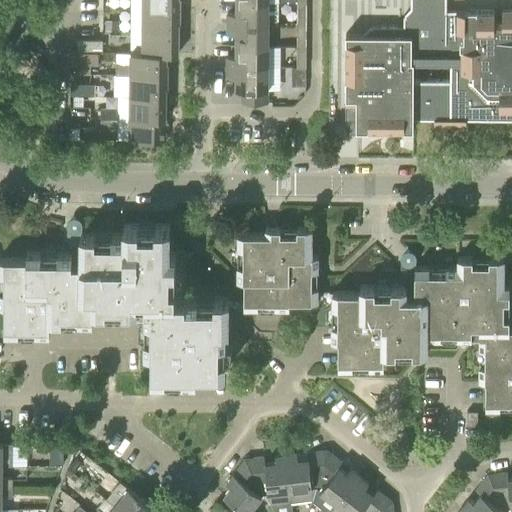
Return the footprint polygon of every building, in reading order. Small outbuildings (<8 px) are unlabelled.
[(142,0),(143,8),(179,9),(178,0),(142,0)] [(372,25),(372,33),(346,32),(346,107),(356,107),(356,128),(414,129),(414,117),(434,118),(434,124),(461,124),(466,124),(466,118),(511,118),(511,9),(446,10),(446,0),(410,0),(411,15),(404,15),(404,25),(372,25)] [(227,23),(268,23),(268,1),(237,1),(237,12),(227,12),(227,23)] [(179,30),(179,9),(143,8),(143,30),(179,30)] [(297,23),(306,23),(307,9),(297,9),(297,23)] [(106,19),(106,28),(118,28),(119,19),(106,19)] [(236,44),(268,44),(268,23),(227,23),(227,33),(236,33),(236,44)] [(306,23),(297,23),(297,37),(306,37),(306,23)] [(0,28),(0,34),(7,41),(11,38),(14,35),(4,24),(0,28)] [(143,30),(143,51),(143,52),(166,52),(166,53),(178,53),(179,30),(143,30)] [(182,33),(182,50),(194,50),(193,32),(182,33)] [(77,51),(99,51),(103,51),(103,39),(77,38),(77,51)] [(227,66),(268,66),(268,44),(236,44),(236,56),(227,56),(227,66)] [(99,51),(77,51),(71,51),(71,64),(98,64),(99,51)] [(143,52),(143,51),(131,51),(130,62),(116,63),(116,72),(130,73),(130,74),(166,74),(166,53),(166,52),(143,52)] [(297,52),(297,66),(306,66),(306,52),(297,52)] [(268,102),(268,66),(227,66),(227,76),(236,76),(236,88),(242,88),(242,101),(268,102)] [(130,95),(166,95),(166,74),(130,74),(130,95)] [(87,95),(87,82),(70,82),(70,95),(87,95)] [(166,117),(166,95),(130,95),(130,117),(166,117)] [(101,116),(118,117),(118,108),(101,108),(101,116)] [(118,117),(101,116),(101,125),(118,126),(118,117)] [(166,117),(130,117),(130,139),(166,139),(166,117)] [(80,127),(71,127),(71,139),(80,139),(80,127)] [(0,257),(0,302),(5,303),(5,331),(50,331),(50,317),(94,317),(94,302),(146,303),(146,347),(152,347),(152,375),(197,376),(197,369),(225,369),(225,326),(229,326),(229,296),(176,296),(176,251),(170,251),(170,223),(124,223),(124,233),(82,232),(82,224),(75,216),(67,224),(71,228),(71,243),(67,243),(67,245),(71,245),(71,252),(27,251),(27,257),(0,257)] [(266,226),(266,232),(238,232),(238,277),(244,277),(244,305),(290,306),(290,299),(317,300),(318,254),(311,254),(312,226),(266,226)] [(333,290),(332,327),(332,336),(339,336),(339,364),(384,364),(384,350),(427,350),(427,336),(480,336),(479,380),(486,380),(486,408),(511,408),(511,328),(509,329),(510,284),(503,284),(504,256),(458,256),(458,266),(415,265),(415,279),(407,279),(403,284),(361,284),(361,290),(333,290)] [(478,410),(467,410),(467,425),(478,425),(478,410)] [(0,464),(2,465),(13,465),(13,443),(0,442),(0,464)] [(50,464),(62,464),(63,444),(50,444),(50,464)] [(313,499),(316,486),(327,449),(308,451),(309,457),(298,459),(297,453),(286,454),(291,501),(313,499)] [(316,486),(313,499),(328,511),(329,511),(337,503),(360,475),(351,468),(347,473),(338,466),(342,461),(327,449),(316,486)] [(291,501),(286,454),(275,455),(276,461),(265,462),(264,456),(245,458),(264,492),(270,503),(291,501)] [(76,456),(68,468),(74,472),(82,460),(76,456)] [(264,492),(245,458),(226,482),(231,486),(224,495),(246,511),(248,511),(262,495),(261,495),(264,492)] [(2,477),(2,465),(0,464),(0,486),(13,487),(13,477),(2,477)] [(511,507),(511,477),(508,478),(507,472),(488,474),(507,508),(507,507),(511,507)] [(462,507),(469,511),(509,511),(507,508),(488,474),(476,489),(481,492),(474,501),(469,498),(462,507)] [(360,475),(337,503),(348,511),(371,511),(392,501),(378,489),(377,488),(373,493),(364,486),(368,482),(360,475)] [(115,505),(123,511),(159,511),(120,480),(114,488),(122,495),(115,505)] [(13,487),(0,486),(0,508),(2,508),(2,496),(13,496),(13,487)] [(392,501),(371,511),(393,511),(392,501)]
